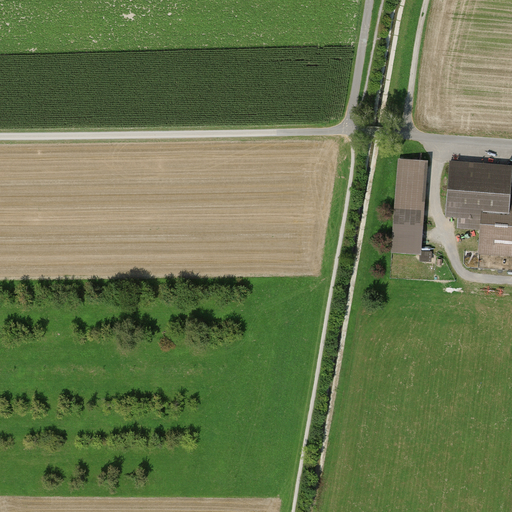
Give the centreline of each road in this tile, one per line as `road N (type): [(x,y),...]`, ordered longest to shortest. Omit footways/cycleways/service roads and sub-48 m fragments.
road 1 (track): [(511,136),(357,126),(0,136)]
road 2 (track): [(410,128),(428,0)]
road 3 (residential): [(371,0),(351,127)]
